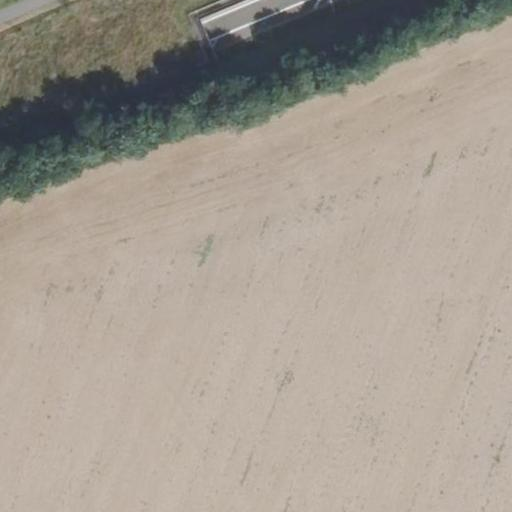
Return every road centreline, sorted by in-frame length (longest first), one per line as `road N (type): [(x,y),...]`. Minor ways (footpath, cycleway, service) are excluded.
road 1 (primary): [(0,126),(297,0)]
road 2 (primary): [(195,0),(0,81)]
